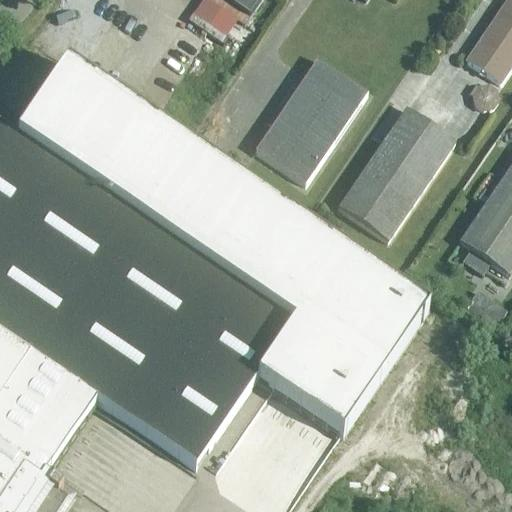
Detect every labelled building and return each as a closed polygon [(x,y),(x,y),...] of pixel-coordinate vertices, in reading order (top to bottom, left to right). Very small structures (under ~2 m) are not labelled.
[(215,0),(249,23),(264,0),(215,0)] [(500,91),(511,72),(511,2),(509,0),(464,67),(500,91)] [(109,31),(103,43),(123,55),(130,44),(109,31)] [(304,191),(367,99),(317,65),(254,157),(304,191)] [(0,511),(61,511),(66,506),(57,500),(62,492),(45,481),(95,406),(195,473),(254,385),(341,444),(428,315),(66,68),(15,143),(0,132),(0,511)] [(477,91),(474,89),(467,100),(471,101),(473,111),(482,117),(492,115),(498,106),(496,96),(487,89),(477,91)] [(388,248),(455,148),(404,114),(337,213),(388,248)] [(511,281),(511,176),(459,252),(509,286),(511,281)]
